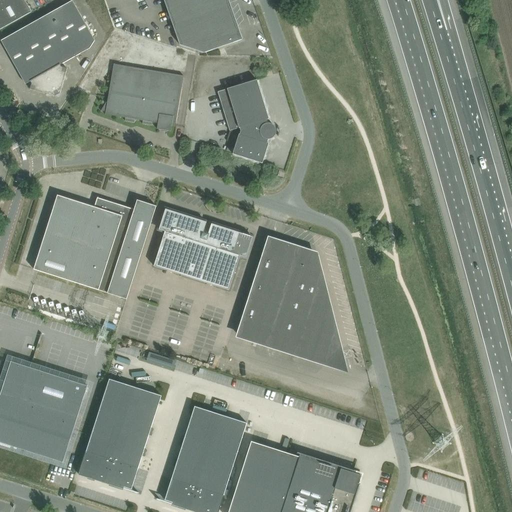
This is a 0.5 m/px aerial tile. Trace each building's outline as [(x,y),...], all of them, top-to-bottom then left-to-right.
[(0,0),(0,29),(32,12),(25,0),(0,0)] [(73,0),(3,40),(27,83),(31,81),(32,84),(30,89),(54,96),(61,92),(67,68),(62,67),(61,65),(90,48),(95,40),(73,0)] [(243,39),(229,0),(163,0),(180,45),(204,53),(242,39),(242,40),(243,39)] [(114,64),(108,97),(108,99),(101,111),(106,112),(105,114),(106,114),(107,112),(116,113),(115,116),(126,118),(125,121),(135,122),(135,119),(143,121),(143,124),(152,125),(153,122),(158,123),(157,129),(171,131),(172,126),(175,126),(184,76),(114,64)] [(269,119),(257,80),(218,92),(230,131),(240,128),(241,131),(240,135),(239,134),(233,154),(262,163),(269,143),(267,143),(268,139),(270,139),(274,137),(276,133),(276,130),(275,126),(272,124),(269,123),(268,119),(269,119)] [(34,269),(38,271),(127,299),(156,206),(137,200),(134,209),(98,198),(95,207),(62,196),(62,197),(57,200),(56,200),(34,269)] [(246,257),(253,237),(212,224),(211,226),(206,224),(207,222),(166,209),(159,229),(165,231),(154,266),(229,290),(240,255),(246,257)] [(270,239),(239,336),(327,364),(327,363),(331,360),(333,363),(339,357),(337,355),(340,351),(341,351),(316,254),(270,239)] [(168,368),(171,359),(118,342),(115,351),(168,368)] [(171,360),(169,368),(196,376),(198,368),(171,360)] [(11,362),(0,396),(0,441),(63,462),(88,386),(11,362)] [(198,377),(225,384),(227,375),(200,369),(198,377)] [(105,483),(136,387),(109,379),(79,474),(79,475),(80,473),(95,478),(95,479),(105,483)] [(229,380),(227,389),(254,394),(256,385),(229,380)] [(162,396),(136,387),(105,483),(120,487),(120,486),(132,489),(162,396)] [(176,503),(175,505),(191,510),(221,415),(195,406),(165,500),(176,503)] [(221,415),(191,510),(197,511),(200,511),(201,511),(202,511),(218,511),(224,495),(247,423),(221,415)] [(228,511),(350,511),(360,483),(359,482),(359,483),(358,483),(360,478),(358,474),(353,472),(353,471),(354,471),(354,470),(300,453),(299,453),(300,454),(299,457),(251,441),(228,511)] [(369,511),(379,511),(390,473),(382,471),(380,481),(378,480),(369,511)]
